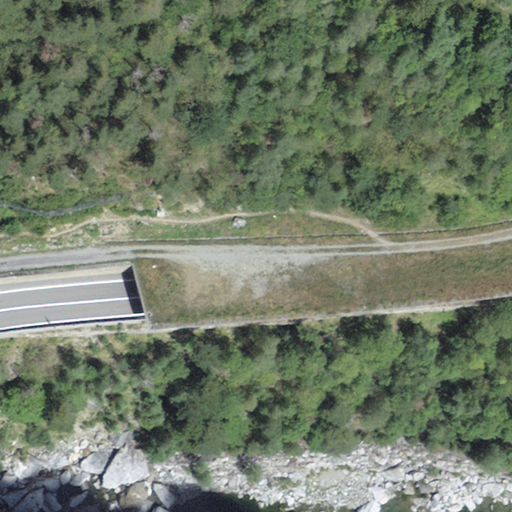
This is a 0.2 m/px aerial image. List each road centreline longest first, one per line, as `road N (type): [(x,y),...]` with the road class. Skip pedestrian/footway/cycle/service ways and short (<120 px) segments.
road 1 (primary): [(0,310),(511,269)]
road 2 (track): [(0,265),(163,250),(387,246)]
road 3 (track): [(511,229),(387,246)]
